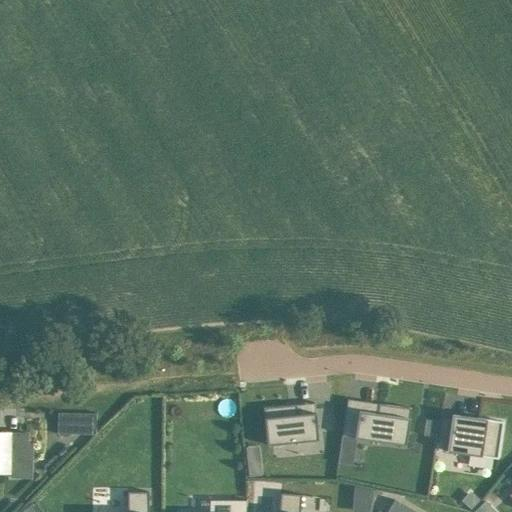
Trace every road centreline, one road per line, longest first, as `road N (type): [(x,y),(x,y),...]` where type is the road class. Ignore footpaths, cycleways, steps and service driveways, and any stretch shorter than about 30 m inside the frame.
road 1 (residential): [(511,387),(356,363),(264,365)]
road 2 (track): [(165,378),(0,391)]
